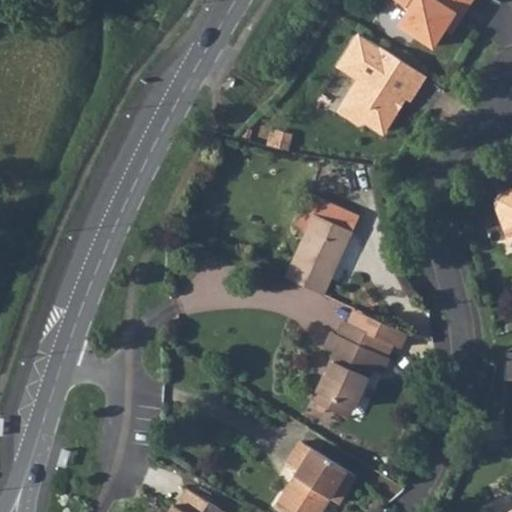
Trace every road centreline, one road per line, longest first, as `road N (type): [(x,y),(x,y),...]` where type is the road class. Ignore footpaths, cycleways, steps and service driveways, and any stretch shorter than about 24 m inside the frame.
road 1 (residential): [(13,511),(87,291),(138,176),(235,0)]
road 2 (residential): [(419,511),(477,405),(433,178),(458,131),(511,118)]
